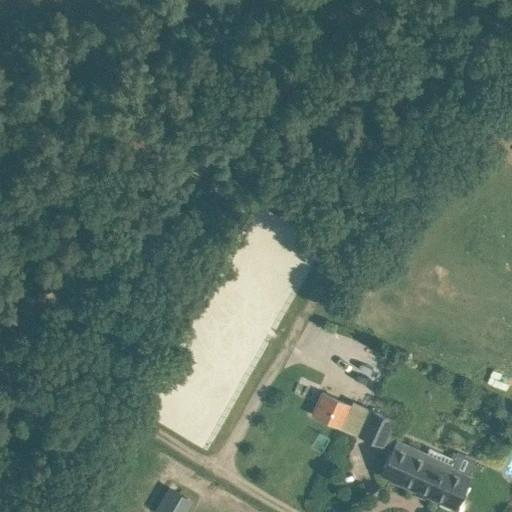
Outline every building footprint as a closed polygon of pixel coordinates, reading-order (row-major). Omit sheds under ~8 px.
[(324,250),(312,272),(319,276),(331,254),(324,250)] [(320,395),(312,413),(341,426),(341,425),(351,402),(322,389),(320,395)] [(382,444),(384,444),(390,431),(396,418),(370,406),(359,433),(358,434),(382,445),(382,444)] [(397,439),(393,448),(391,448),(380,473),(427,495),(427,494),(456,508),(470,476),(469,475),(476,459),(457,450),(454,457),(429,446),(427,452),(397,439)] [(180,511),(189,496),(167,485),(157,506),(168,511),(180,511)]
